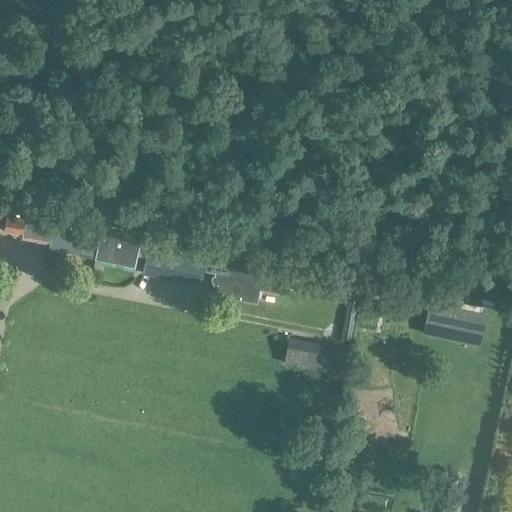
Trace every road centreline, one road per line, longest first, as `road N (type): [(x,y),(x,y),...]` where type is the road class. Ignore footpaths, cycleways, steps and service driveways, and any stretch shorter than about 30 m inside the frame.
road 1 (unknown): [(0,320),(5,297),(24,276),(179,299)]
road 2 (track): [(451,511),(494,352)]
